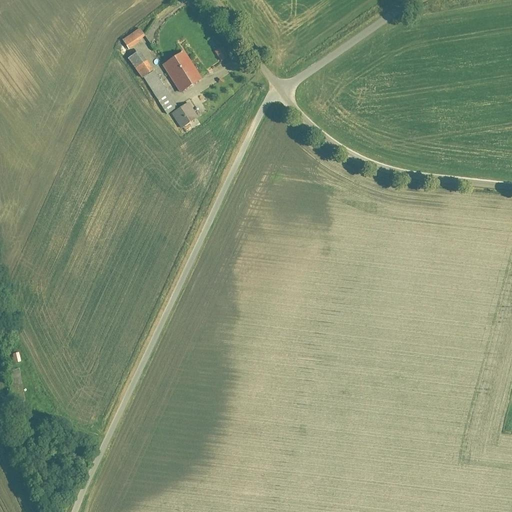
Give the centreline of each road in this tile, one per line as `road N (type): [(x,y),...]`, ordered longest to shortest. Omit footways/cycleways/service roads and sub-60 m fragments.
road 1 (track): [(74,511),(221,193),(266,102),(280,91)]
road 2 (residential): [(511,187),(352,156),(280,91)]
road 3 (residential): [(413,0),(280,91)]
